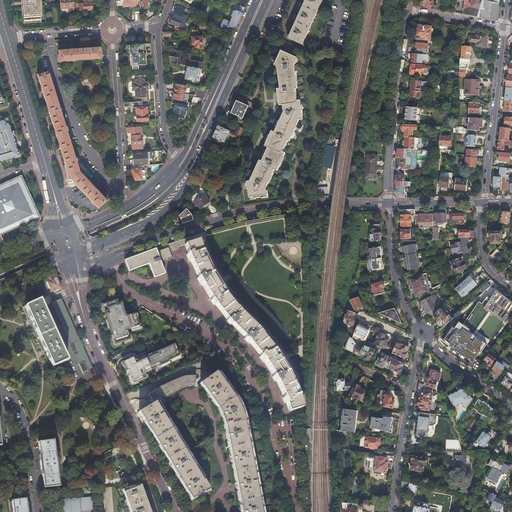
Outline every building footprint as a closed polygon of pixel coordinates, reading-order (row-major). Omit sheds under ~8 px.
[(21,0),(22,4),(23,21),(40,19),(38,0),(21,0)] [(59,0),(60,11),(72,10),(72,8),(72,1),(71,0),(59,0)] [(91,10),(90,0),(84,0),(82,0),(82,3),(76,3),(75,1),(72,1),(72,8),(76,8),(76,11),(82,10),(82,11),(91,10)] [(138,0),(139,8),(148,8),(148,3),(147,0),(138,0)] [(305,0),(289,38),(302,44),(322,0),(305,0)] [(464,0),(462,13),(494,19),(498,17),(499,0),(464,0)] [(235,26),(244,7),(239,5),(236,4),(233,5),(234,10),(228,21),(223,18),(219,27),(235,26)] [(189,10),(183,8),(182,9),(181,8),(177,16),(185,20),(189,10)] [(180,20),(171,16),(169,23),(177,27),(180,20)] [(417,36),(416,42),(417,42),(426,43),(426,40),(432,40),(433,29),(432,28),(431,28),(431,26),(418,25),(417,29),(415,31),(415,34),(417,36)] [(476,42),(476,46),(486,47),(487,35),(476,35),(476,36),(469,36),(468,42),(476,42)] [(191,37),(192,47),(194,47),(194,48),(202,48),(202,46),(204,46),(204,37),(201,38),(201,36),(191,37)] [(427,55),(428,43),(426,43),(417,42),(416,54),(427,55)] [(132,65),(132,71),(145,70),(145,64),(144,44),(128,45),(129,65),(132,65)] [(99,46),(58,49),(58,60),(100,58),(99,46)] [(459,76),(465,76),(466,69),(468,67),(468,59),(470,59),(471,47),(462,46),(461,58),(460,58),(459,76)] [(263,195),(263,191),(263,187),(272,167),(275,168),(282,153),(279,151),(285,138),(287,139),(297,118),(300,117),(298,102),(294,102),(293,87),(295,86),(292,64),(296,57),(281,50),(274,65),(277,66),(280,88),(277,89),(278,105),(282,105),(283,112),(273,132),(270,131),(263,146),(267,147),(260,161),(258,160),(248,181),(245,181),(248,197),(256,196),(263,195)] [(187,59),(189,53),(179,51),(177,57),(172,56),(171,55),(171,56),(169,56),(169,63),(186,66),(184,79),(193,80),(193,81),(194,82),(195,81),(199,81),(202,68),(201,68),(202,62),(187,59)] [(416,54),(412,53),(411,62),(422,63),(428,63),(428,60),(427,60),(428,55),(427,55),(416,54)] [(404,71),(404,75),(416,76),(416,75),(421,76),(421,70),(424,71),(425,64),(411,63),(410,72),(404,71)] [(48,71),(37,74),(68,174),(71,179),(98,207),(106,200),(112,194),(91,172),(85,178),(79,171),(48,71)] [(138,98),(139,101),(141,101),(154,100),(153,91),(147,92),(147,82),(143,82),(143,74),(134,75),(134,83),(131,83),(132,90),(134,90),(135,98),(138,98)] [(411,91),(410,96),(419,97),(420,92),(424,92),(425,82),(411,80),(410,91),(411,91)] [(465,80),(464,94),(479,94),(479,80),(465,80)] [(175,83),(173,91),(183,93),(184,89),(185,89),(186,85),(175,83)] [(189,103),(200,105),(207,89),(197,87),(193,95),(189,103)] [(173,91),(172,98),(182,101),(183,97),(182,97),(183,93),(173,91)] [(248,106),(250,102),(248,101),(244,99),(232,94),(230,99),(236,102),(231,113),(243,118),(244,115),(248,106)] [(176,115),(176,117),(182,118),(184,105),(187,105),(188,102),(186,101),(182,101),(172,98),(171,98),(171,102),(174,103),(173,107),(170,107),(169,111),(172,112),(171,114),(176,115)] [(253,103),(250,102),(248,106),(244,115),(251,118),(255,109),(251,107),(253,103)] [(479,103),(469,102),(468,114),(479,114),(479,107),(479,103)] [(134,116),(134,119),(135,120),(136,121),(147,120),(146,119),(147,119),(148,118),(147,115),(147,114),(146,114),(145,106),(141,106),(134,107),(135,115),(134,116)] [(417,108),(406,107),(405,119),(418,121),(419,120),(420,116),(419,115),(416,114),(417,113),(417,108)] [(10,123),(8,117),(3,119),(0,119),(0,160),(9,158),(15,156),(20,155),(18,150),(16,141),(15,137),(13,130),(12,130),(10,123)] [(483,118),(469,117),(468,130),(479,131),(479,127),(482,127),(483,118)] [(404,136),(413,137),(414,130),(416,130),(417,125),(403,124),(402,131),(405,131),(404,136)] [(125,127),(125,131),(131,130),(132,136),(130,136),(132,148),(141,147),(140,135),(141,135),(140,126),(125,127)] [(218,126),(213,137),(224,142),(228,134),(229,135),(231,132),(218,126)] [(510,128),(501,127),(499,139),(508,140),(510,128)] [(231,132),(229,135),(238,139),(242,131),(236,129),(234,133),(231,132)] [(466,146),(475,146),(475,135),(467,135),(467,136),(466,146)] [(414,149),(414,147),(418,147),(418,137),(413,137),(404,136),(403,147),(403,149),(414,149)] [(439,139),(439,146),(450,146),(451,137),(439,136),(439,139)] [(509,147),(511,146),(511,140),(508,140),(499,139),(498,139),(498,140),(497,149),(503,150),(504,144),(509,145),(509,147)] [(397,162),(397,165),(402,166),(402,168),(408,168),(410,168),(410,169),(416,169),(417,153),(420,153),(422,152),(422,150),(414,149),(403,149),(402,149),(402,148),(401,148),(400,148),(398,148),(397,157),(398,157),(398,158),(399,159),(399,160),(398,161),(398,162),(397,162)] [(466,156),(476,157),(477,154),(477,150),(467,149),(466,156)] [(155,150),(146,151),(147,151),(147,159),(153,158),(153,156),(155,156),(155,150)] [(133,165),(148,163),(147,159),(147,151),(132,152),(133,165)] [(509,163),(510,153),(498,152),(497,162),(509,163)] [(367,154),(365,178),(376,178),(378,155),(367,154)] [(475,167),(476,157),(466,156),(465,166),(475,167)] [(144,165),(130,166),(131,180),(145,179),(144,165)] [(511,168),(500,167),(499,176),(501,176),(508,176),(509,172),(511,172),(511,168)] [(441,173),(439,186),(449,187),(450,177),(451,177),(451,173),(445,172),(445,174),(441,173)] [(0,247),(4,246),(0,235),(40,217),(21,175),(0,184),(0,247)] [(499,176),(495,175),(494,179),(493,179),(492,186),(501,187),(501,176),(499,176)] [(510,177),(508,176),(501,176),(501,187),(501,190),(510,190),(510,177)] [(455,178),(454,189),(466,190),(467,181),(468,181),(468,179),(455,178)] [(399,196),(405,196),(406,185),(411,186),(411,182),(405,181),(396,181),(395,192),(399,196)] [(196,204),(195,205),(199,210),(211,202),(205,194),(202,196),(200,193),(197,193),(192,196),(192,199),(196,204)] [(170,219),(172,227),(196,219),(199,219),(195,213),(192,214),(187,209),(176,219),(175,217),(170,219)] [(415,209),(401,209),(401,226),(411,226),(411,216),(415,216),(415,214),(415,209)] [(433,213),(433,214),(433,222),(446,222),(446,213),(442,213),(440,213),(440,211),(436,211),(436,213),(433,213)] [(453,214),(449,214),(449,224),(464,224),(464,214),(457,214),(457,212),(453,212),(453,214)] [(510,223),(511,213),(502,212),(501,222),(510,223)] [(415,216),(415,227),(420,227),(420,224),(423,224),(424,225),(429,225),(430,224),(433,224),(433,222),(433,214),(415,214),(415,216)] [(371,234),(369,234),(370,241),(380,241),(380,225),(373,225),(373,228),(374,228),(375,230),(371,230),(371,234)] [(411,229),(401,229),(401,235),(402,235),(402,238),(407,238),(407,237),(411,237),(411,229)] [(502,231),(490,231),(490,237),(491,237),(491,243),(501,243),(501,237),(502,237),(502,231)] [(469,241),(468,237),(461,238),(462,241),(457,242),(457,241),(450,242),(453,255),(459,254),(459,253),(464,253),(464,256),(471,254),(470,250),(468,251),(468,249),(466,243),(466,242),(469,241)] [(199,240),(185,245),(188,254),(186,255),(188,261),(190,260),(199,278),(197,279),(200,283),(201,282),(212,299),(210,300),(214,305),(215,304),(228,320),(227,321),(230,325),(232,324),(246,338),(245,339),(248,342),(249,341),(261,356),(259,357),(262,361),(264,360),(273,376),(272,376),(274,381),(276,380),(284,398),(282,398),(284,403),(286,402),(289,412),(303,407),(301,403),(304,402),(301,394),(296,383),(290,370),(282,356),(277,348),(258,325),(243,310),(237,304),(227,291),(215,272),(208,257),(203,244),(200,244),(199,240)] [(407,258),(405,258),(407,266),(409,266),(409,267),(410,270),(420,268),(419,266),(421,265),(419,254),(417,254),(416,249),(418,249),(416,243),(403,246),(403,250),(406,249),(406,251),(407,256),(407,258)] [(372,255),(372,259),(382,258),(381,254),(382,253),(381,247),(370,249),(370,253),(371,253),(371,255),(372,255)] [(157,252),(156,249),(125,260),(129,271),(149,264),(154,277),(164,274),(160,262),(172,257),(168,248),(157,252)] [(382,258),(372,259),(373,263),(372,263),(372,266),(371,266),(372,269),(384,268),(383,262),(382,262),(382,258)] [(462,262),(461,258),(451,261),(456,274),(463,271),(462,270),(467,268),(464,262),(462,262)] [(491,279),(485,271),(479,276),(486,284),(491,279)] [(470,276),(455,289),(462,297),(477,285),(474,281),(476,279),(471,273),(469,275),(470,276)] [(410,279),(417,299),(429,293),(423,274),(410,279)] [(55,275),(43,281),(48,294),(53,292),(53,293),(56,291),(55,290),(61,288),(55,275)] [(373,289),(375,295),(384,293),(383,287),(384,287),(382,282),(372,284),(373,289)] [(511,302),(490,286),(475,299),(482,304),(480,307),(483,309),(487,312),(489,310),(504,321),(511,310),(511,302)] [(425,309),(424,309),(427,313),(434,309),(433,308),(440,304),(435,294),(421,301),(425,309)] [(359,297),(351,300),(354,310),(363,306),(359,297)] [(61,299),(52,303),(80,364),(79,365),(83,373),(88,371),(88,370),(92,368),(86,355),(79,338),(75,330),(71,321),(61,299)] [(41,300),(26,307),(31,320),(46,353),(53,367),(68,361),(62,347),(63,347),(61,343),(60,343),(48,317),(49,317),(48,313),(46,313),(41,300)] [(101,305),(114,345),(134,339),(130,329),(142,325),(138,310),(126,313),(123,303),(118,304),(117,300),(101,305)] [(483,309),(480,307),(466,326),(470,329),(483,309)] [(391,320),(401,325),(394,309),(377,314),(388,319),(389,318),(391,319),(391,320)] [(447,317),(440,309),(434,314),(436,318),(438,321),(439,321),(440,323),(443,320),(447,324),(453,319),(449,315),(447,317)] [(355,313),(347,310),(343,323),(354,326),(355,320),(353,319),(355,313)] [(503,323),(504,321),(489,310),(487,312),(503,323)] [(470,329),(466,326),(460,322),(455,329),(454,328),(445,340),(453,345),(452,347),(469,359),(470,358),(473,359),(477,353),(479,355),(483,349),(466,336),(471,329),(470,329)] [(358,325),(354,335),(361,338),(360,340),(363,341),(364,340),(365,340),(369,332),(363,329),(364,328),(358,325)] [(379,333),(374,344),(380,346),(383,347),(384,348),(389,339),(384,336),(385,335),(379,333)] [(398,342),(393,352),(405,357),(409,348),(398,342)] [(130,359),(123,362),(133,384),(146,378),(143,371),(150,368),(151,370),(169,362),(169,361),(180,356),(175,344),(157,352),(156,353),(155,353),(155,354),(146,358),(144,355),(138,358),(137,358),(136,358),(136,359),(135,359),(131,361),(130,359)] [(363,347),(357,344),(353,352),(359,355),(360,354),(364,357),(365,358),(367,359),(368,359),(369,359),(371,354),(372,354),(374,349),(373,349),(370,347),(371,346),(368,345),(368,346),(364,345),(363,347)] [(378,363),(388,368),(392,358),(383,353),(378,363)] [(489,354),(484,361),(487,363),(487,364),(490,366),(496,359),(489,354)] [(392,358),(388,368),(399,373),(403,363),(392,358)] [(501,361),(498,359),(497,361),(497,362),(493,369),(497,371),(496,372),(497,372),(496,374),(499,376),(504,369),(503,365),(500,363),(501,361)] [(341,364),(338,364),(338,371),(349,371),(350,369),(350,363),(341,364)] [(419,383),(418,387),(425,389),(435,391),(436,392),(437,388),(441,373),(436,372),(436,371),(430,369),(428,377),(427,376),(425,384),(419,383)] [(225,426),(246,421),(245,417),(244,413),(242,408),(240,404),(238,400),(236,396),(233,393),(230,389),(218,371),(200,383),(219,410),(221,413),(223,417),(224,421),(225,425),(225,426)] [(511,373),(509,372),(501,383),(505,386),(506,385),(511,388),(511,386),(511,373)] [(155,439),(172,429),(156,403),(181,392),(183,390),(185,389),(188,388),(190,387),(192,386),(195,386),(196,376),(192,376),(189,376),(185,377),(182,378),(179,380),(178,378),(154,389),(155,391),(148,394),(153,403),(139,411),(155,439)] [(361,386),(371,391),(373,386),(374,382),(362,376),(358,385),(355,383),(349,397),(355,400),(356,398),(361,401),(366,391),(360,388),(361,386)] [(336,390),(350,389),(352,382),(345,382),(344,378),(340,378),(340,377),(336,378),(336,379),(335,379),(336,390)] [(420,395),(419,400),(431,402),(433,396),(433,394),(434,394),(435,391),(425,389),(418,387),(417,391),(424,392),(424,394),(422,393),(422,395),(420,395)] [(463,389),(462,388),(458,390),(458,391),(448,395),(453,406),(463,402),(469,406),(474,398),(469,394),(470,393),(463,389)] [(383,407),(393,408),(394,402),(392,401),(392,396),(385,395),(385,391),(381,390),(380,395),(378,394),(377,399),(384,401),(383,407)] [(480,398),(473,407),(478,410),(477,411),(483,415),(484,414),(488,417),(494,408),(484,401),(480,398)] [(434,410),(436,403),(431,402),(419,400),(418,405),(420,405),(420,407),(422,408),(421,410),(426,411),(426,410),(430,411),(430,409),(434,410)] [(343,430),(348,431),(355,432),(358,411),(345,409),(344,415),(343,415),(342,424),(343,424),(343,430)] [(413,411),(413,415),(419,416),(418,420),(418,424),(416,435),(420,439),(424,439),(428,437),(430,422),(434,422),(437,420),(438,414),(420,412),(413,411)] [(396,438),(399,419),(392,417),(392,418),(384,417),(383,420),(371,418),(369,430),(390,433),(390,437),(396,438)] [(264,511),(246,421),(225,426),(242,511),(264,511)] [(203,481),(172,429),(155,439),(192,499),(209,489),(204,480),(203,481)] [(484,431),(476,441),(485,447),(493,437),(487,433),(484,431)] [(366,436),(365,444),(365,447),(378,449),(380,439),(366,436)] [(54,440),(38,442),(41,460),(39,460),(40,465),(41,470),(42,470),(44,488),(60,486),(58,473),(59,473),(57,453),(56,453),(54,440)] [(463,452),(455,452),(455,463),(456,463),(456,466),(454,466),(454,476),(464,477),(464,463),(470,463),(470,456),(463,456),(463,452)] [(426,456),(412,455),(412,469),(417,469),(417,470),(424,470),(424,464),(425,464),(426,456)] [(391,468),(392,463),(385,462),(386,458),(376,456),(376,457),(370,456),(369,456),(368,457),(368,459),(369,460),(370,460),(369,467),(374,468),(374,471),(386,473),(386,467),(391,468)] [(493,468),(487,478),(496,483),(502,472),(506,475),(511,466),(504,462),(502,465),(491,460),(488,465),(493,468)] [(355,478),(353,498),(360,499),(362,478),(355,478)] [(402,482),(401,490),(407,491),(407,493),(416,495),(417,484),(402,482)] [(150,511),(140,483),(123,489),(130,511),(150,511)] [(113,511),(111,487),(102,488),(103,511),(113,511)] [(493,503),(490,508),(496,511),(496,509),(498,510),(499,508),(501,509),(505,502),(496,498),(497,495),(491,492),(487,500),(493,503)] [(92,497),(62,499),(62,511),(80,511),(80,507),(92,506),(92,497)] [(27,511),(26,499),(11,501),(12,511),(27,511)] [(361,504),(342,502),(343,511),(357,511),(358,507),(361,507),(361,504)]
